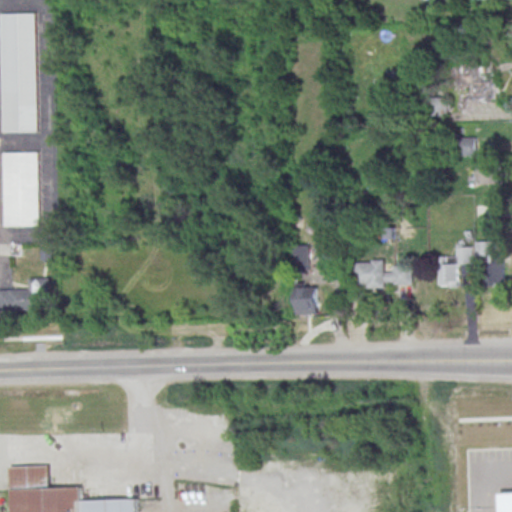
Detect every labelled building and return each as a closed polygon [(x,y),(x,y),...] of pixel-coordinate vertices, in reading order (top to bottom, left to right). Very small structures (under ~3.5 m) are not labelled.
[(2,15),(38,14),(40,132),(4,133),(2,15)] [(498,100),(498,79),(479,79),(479,67),(463,67),(463,100),(498,100)] [(476,137),(461,137),(461,155),(476,155),(476,137)] [(5,153),(40,153),(41,227),(6,227),(5,153)] [(498,162),(473,162),(473,184),(498,184),(498,162)] [(493,222),(493,205),(476,205),(476,222),(493,222)] [(505,253),(495,253),(495,241),(478,241),(479,285),(506,284),(505,253)] [(440,257),(440,286),(459,286),(459,264),(470,264),(470,248),(458,248),(458,257),(440,257)] [(413,285),(413,267),(385,267),(385,260),(357,260),(358,286),(413,285)] [(0,290),(31,290),(30,279),(51,278),(52,299),(45,300),(45,311),(0,312),(0,290)] [(319,314),(319,287),(297,287),(297,314),(319,314)] [(12,468),(13,511),(140,511),(140,499),(83,501),(82,488),(50,489),(50,466),(12,468)] [(501,511),(501,494),(511,493),(511,511),(501,511)]
